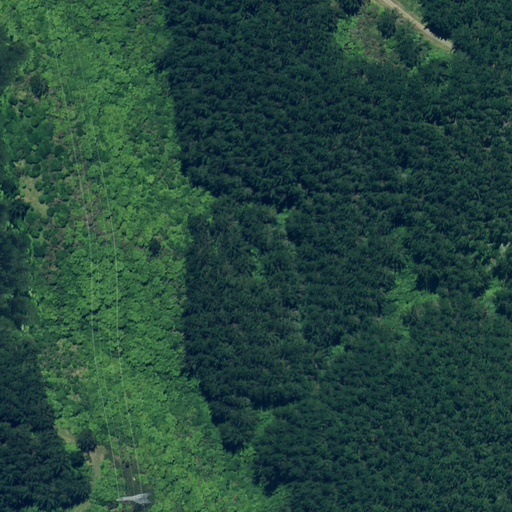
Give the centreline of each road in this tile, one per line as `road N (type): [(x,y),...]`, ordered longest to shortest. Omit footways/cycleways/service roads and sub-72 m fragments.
road 1 (track): [(75,511),(95,476),(90,450),(0,409)]
road 2 (track): [(400,0),(511,62)]
